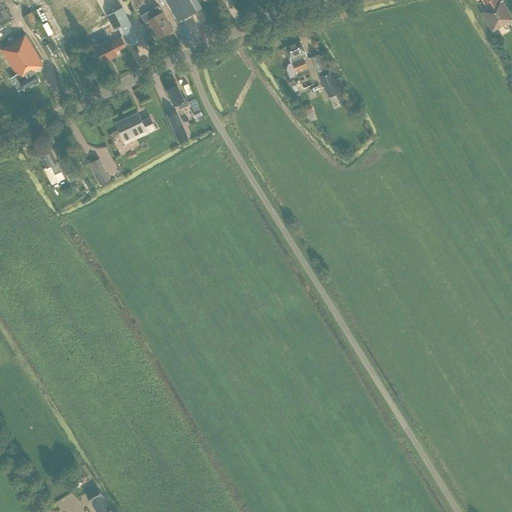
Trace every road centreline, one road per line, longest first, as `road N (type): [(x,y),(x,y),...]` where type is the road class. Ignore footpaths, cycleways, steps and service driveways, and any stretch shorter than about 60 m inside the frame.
road 1 (unclassified): [(458,511),(221,130),(187,54)]
road 2 (tertiary): [(0,142),(187,54)]
road 3 (tertiary): [(187,54),(329,0)]
